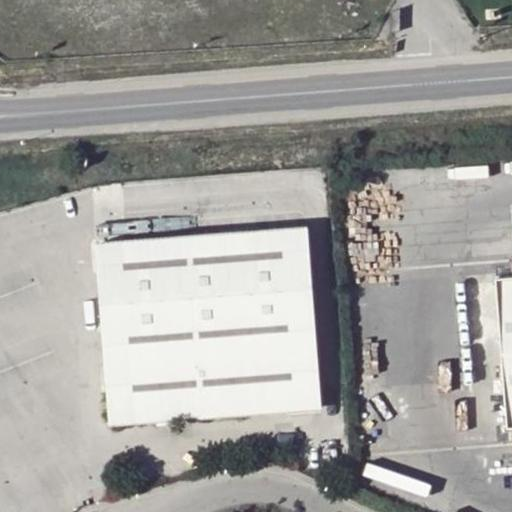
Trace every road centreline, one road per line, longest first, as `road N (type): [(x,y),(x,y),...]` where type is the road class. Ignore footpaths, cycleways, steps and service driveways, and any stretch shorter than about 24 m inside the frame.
road 1 (secondary): [(0,117),(511,78)]
road 2 (unclassified): [(189,511),(258,495),(315,511)]
